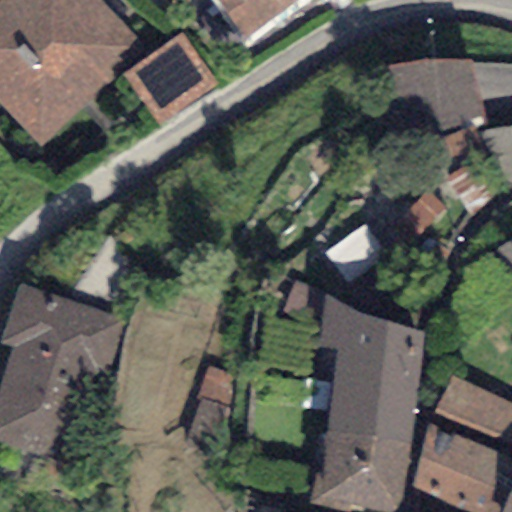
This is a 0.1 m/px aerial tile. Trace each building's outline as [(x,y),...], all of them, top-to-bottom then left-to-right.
[(98,0),(0,0),(0,105),(40,147),(145,48),(98,0)] [(212,0),(242,44),(303,0),(212,0)] [(179,34),(122,75),(158,126),(216,85),(179,34)] [(427,60),(385,68),(407,143),(485,120),(469,61),(427,60)] [(511,126),(479,132),(511,193),(511,191),(511,126)] [(123,318),(17,284),(0,338),(0,345),(8,348),(0,372),(0,442),(53,460),(81,371),(104,379),(123,318)] [(358,313),(324,295),(319,349),(335,352),(324,431),(411,447),(424,334),(358,313)] [(511,405),(450,376),(428,425),(511,460),(511,405)] [(511,460),(428,425),(424,423),(410,485),(465,511),(497,511),(511,482),(511,460)] [(395,511),(411,447),(324,431),(308,503),(374,511),(395,511)] [(511,511),(511,482),(497,511),(511,511)]
